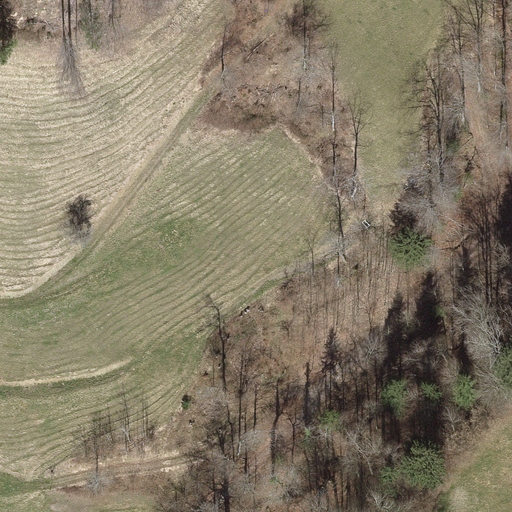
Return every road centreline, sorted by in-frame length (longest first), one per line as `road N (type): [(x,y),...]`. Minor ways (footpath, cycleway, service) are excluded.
road 1 (track): [(0,302),(36,298),(114,215),(198,97),(263,29)]
road 2 (track): [(315,390),(278,398),(226,442),(183,459),(43,485),(0,476)]
road 3 (track): [(315,390),(511,224)]
road 4 (track): [(205,511),(316,411),(315,390)]
